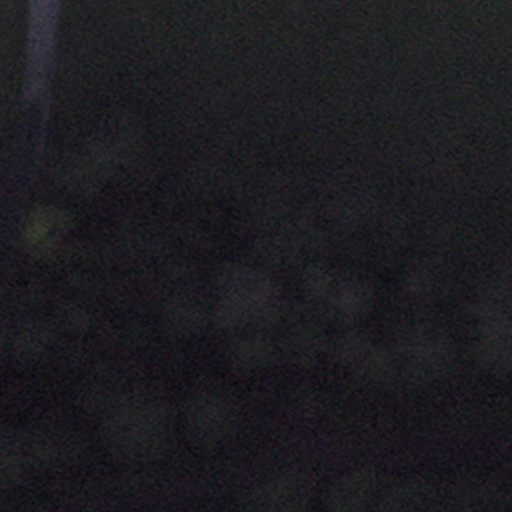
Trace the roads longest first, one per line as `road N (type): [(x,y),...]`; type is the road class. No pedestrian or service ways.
road 1 (track): [(511,456),(107,511)]
road 2 (track): [(0,228),(34,112),(43,0)]
